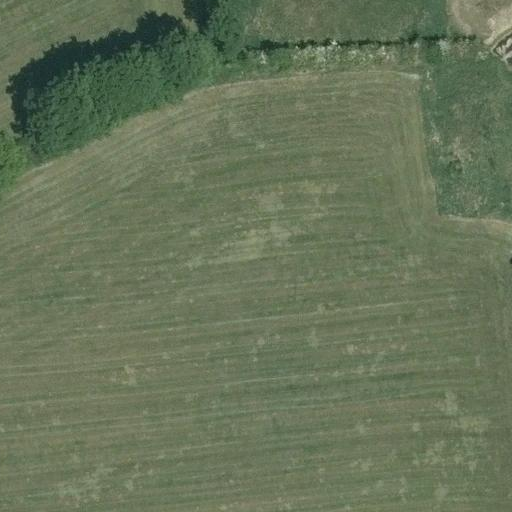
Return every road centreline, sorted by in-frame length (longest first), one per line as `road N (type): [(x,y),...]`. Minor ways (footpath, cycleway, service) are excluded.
road 1 (unknown): [(511,71),(252,82),(0,217)]
road 2 (unknown): [(366,78),(367,134),(264,274),(242,271),(165,127)]
road 3 (unknown): [(229,498),(172,416),(102,338),(0,253)]
road 4 (unknown): [(229,498),(365,415),(511,371)]
road 5 (unknown): [(0,290),(62,339),(130,412),(163,459),(165,511)]
road 6 (unknown): [(390,511),(436,463),(511,457)]
road 7 (unknown): [(296,231),(235,127)]
